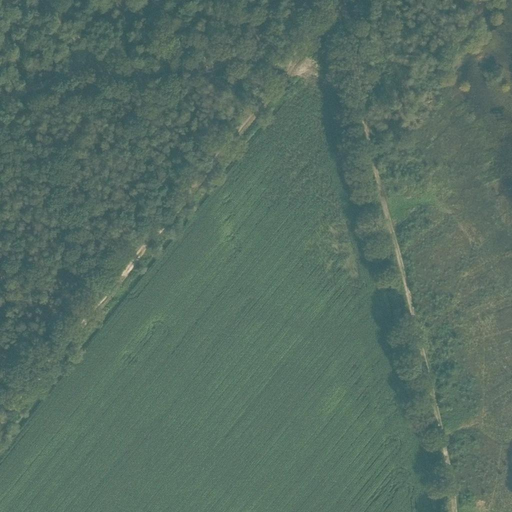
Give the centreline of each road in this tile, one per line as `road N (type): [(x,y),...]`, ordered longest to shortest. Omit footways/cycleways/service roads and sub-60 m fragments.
road 1 (track): [(340,3),(0,421)]
road 2 (track): [(340,3),(445,456),(447,511)]
road 3 (track): [(43,0),(87,63),(121,79),(209,70),(251,51),(273,0)]
